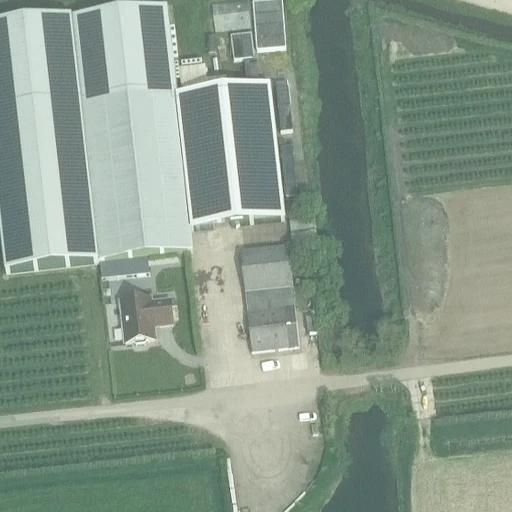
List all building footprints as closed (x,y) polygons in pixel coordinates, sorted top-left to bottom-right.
[(243,0),(226,0),(210,3),(215,31),(247,25),(243,0)] [(280,0),(252,0),(258,46),(285,43),(280,0)] [(166,8),(0,27),(0,230),(5,276),(129,262),(148,260),(192,255),(189,232),(284,222),(269,86),(227,91),(225,77),(206,79),(204,66),(178,68),(181,96),(176,96),(166,8)] [(253,29),(230,33),(234,57),(257,53),(253,29)] [(311,217),(289,218),(290,237),(312,236),(311,217)] [(240,255),(251,355),(299,349),(287,249),(240,255)] [(148,260),(129,262),(130,277),(149,275),(148,260)] [(150,300),(120,303),(125,346),(132,345),(136,347),(144,347),(147,343),(155,342),(153,329),(172,327),(169,303),(150,305),(150,300)]
